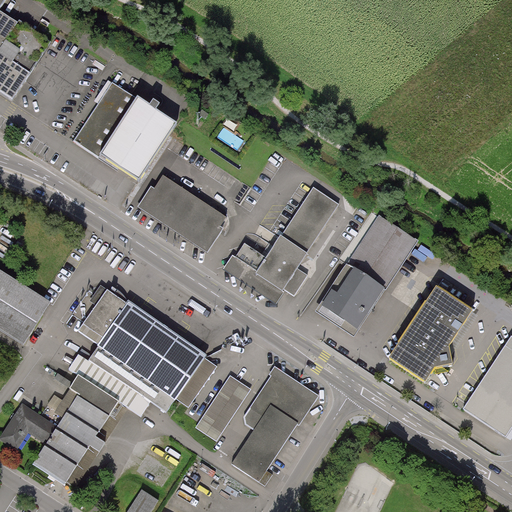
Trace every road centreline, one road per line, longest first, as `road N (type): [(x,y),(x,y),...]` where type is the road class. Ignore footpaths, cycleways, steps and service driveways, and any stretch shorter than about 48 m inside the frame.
road 1 (primary): [(0,168),(62,194),(355,387)]
road 2 (primary): [(355,387),(507,487)]
road 3 (residential): [(278,511),(355,387)]
